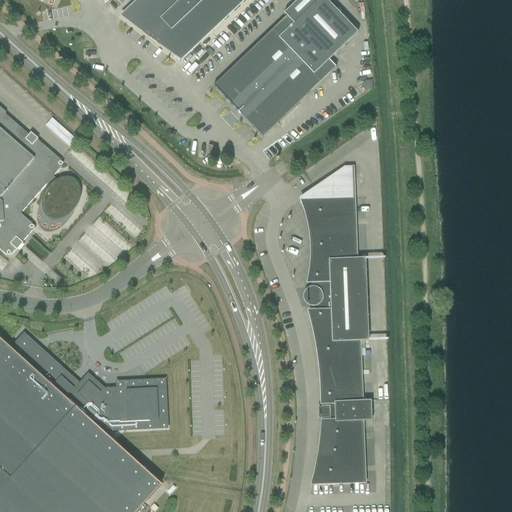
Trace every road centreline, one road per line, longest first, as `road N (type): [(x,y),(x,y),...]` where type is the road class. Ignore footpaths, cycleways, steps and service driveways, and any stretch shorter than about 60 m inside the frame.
road 1 (track): [(404,0),(425,300),(427,511)]
road 2 (unknown): [(98,333),(46,343),(45,354),(63,369),(115,365),(106,337)]
road 3 (tertiary): [(258,511),(264,414),(253,349)]
road 4 (tertiary): [(113,138),(0,34)]
road 5 (unclassified): [(0,307),(84,306),(139,267)]
road 6 (tertiary): [(253,349),(249,307),(213,230)]
road 7 (tertiary): [(197,241),(253,349)]
road 8 (unknown): [(98,333),(179,291),(202,310)]
